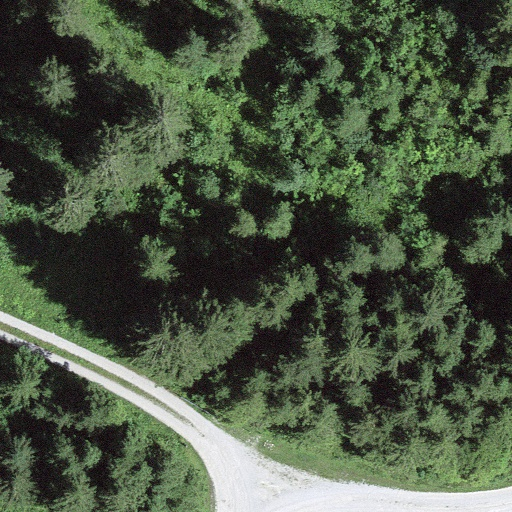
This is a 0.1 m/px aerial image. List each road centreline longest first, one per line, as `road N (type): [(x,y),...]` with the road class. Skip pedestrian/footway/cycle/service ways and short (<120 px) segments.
road 1 (track): [(260,500),(187,422),(0,326)]
road 2 (track): [(260,500),(455,507),(511,500)]
